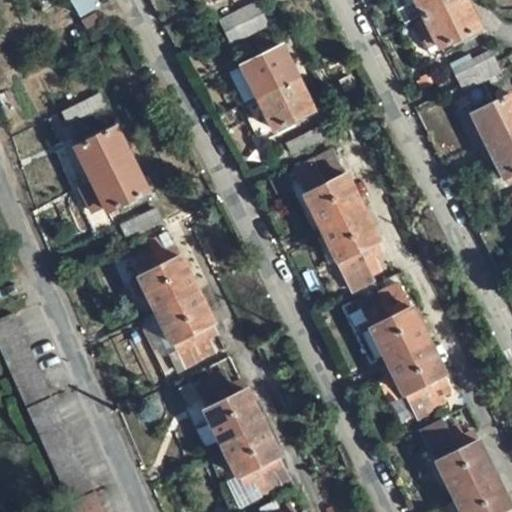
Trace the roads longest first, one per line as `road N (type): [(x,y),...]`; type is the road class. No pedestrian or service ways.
road 1 (residential): [(118,0),(243,219),(388,511)]
road 2 (residential): [(511,359),(334,0)]
road 3 (residential): [(146,511),(95,419),(0,190)]
road 4 (residential): [(368,177),(511,465)]
road 5 (residential): [(186,229),(322,511)]
